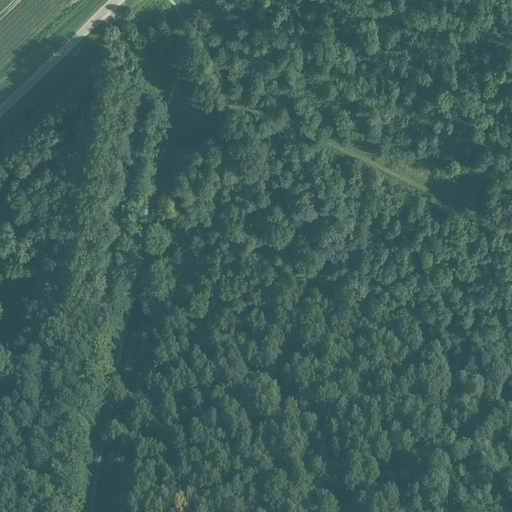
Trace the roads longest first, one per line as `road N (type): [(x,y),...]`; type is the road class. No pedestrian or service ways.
road 1 (track): [(511,230),(276,121),(168,102),(107,9)]
road 2 (tertiary): [(0,112),(117,0)]
